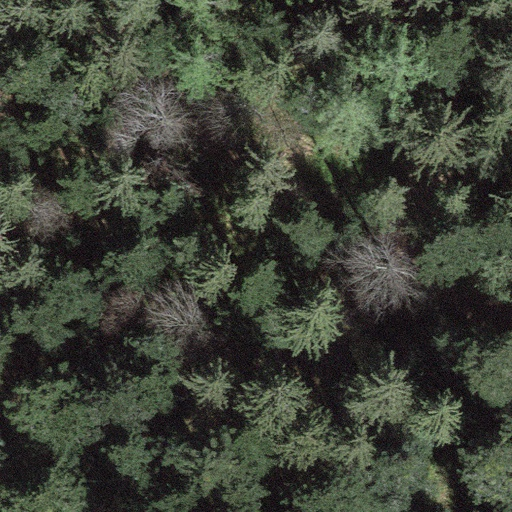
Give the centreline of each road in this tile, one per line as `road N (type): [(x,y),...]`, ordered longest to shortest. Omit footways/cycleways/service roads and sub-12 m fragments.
road 1 (track): [(399,278),(407,66),(401,0)]
road 2 (track): [(511,400),(399,278)]
